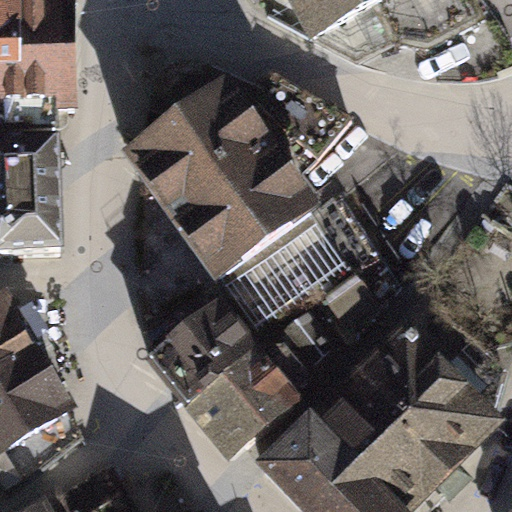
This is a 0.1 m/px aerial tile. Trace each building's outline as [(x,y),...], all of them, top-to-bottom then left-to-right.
[(279,0),(286,13),(309,0),(279,0)] [(478,1),(477,0),(309,0),(286,13),(310,57),(380,82),(415,68),(444,85),(509,55),(478,1)] [(32,23),(34,152),(71,151),(89,151),(87,22),(32,23)] [(0,23),(0,152),(34,152),(32,23),(0,23)] [(234,99),(140,163),(229,295),(324,231),(234,99)] [(0,152),(0,264),(73,263),(71,151),(34,152),(0,152)] [(0,498),(87,448),(6,308),(0,311),(0,498)] [(228,309),(156,362),(250,488),(322,435),(228,309)] [(457,511),(511,454),(511,449),(413,357),(273,505),(280,511),(457,511)]
